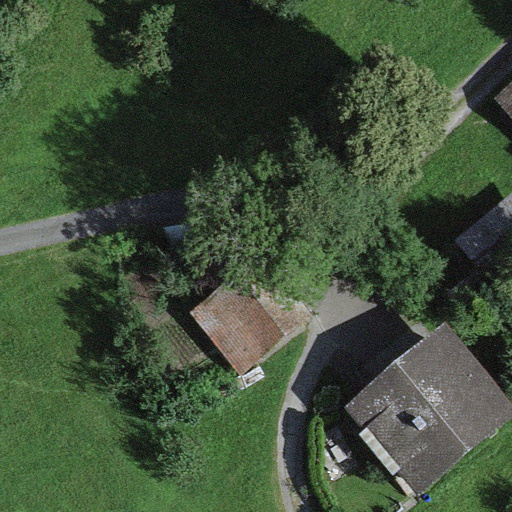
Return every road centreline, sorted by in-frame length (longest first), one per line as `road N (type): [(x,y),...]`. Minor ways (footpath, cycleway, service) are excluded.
road 1 (track): [(0,247),(399,159)]
road 2 (track): [(399,159),(294,376),(286,485),(297,511)]
road 3 (track): [(511,45),(399,159)]
